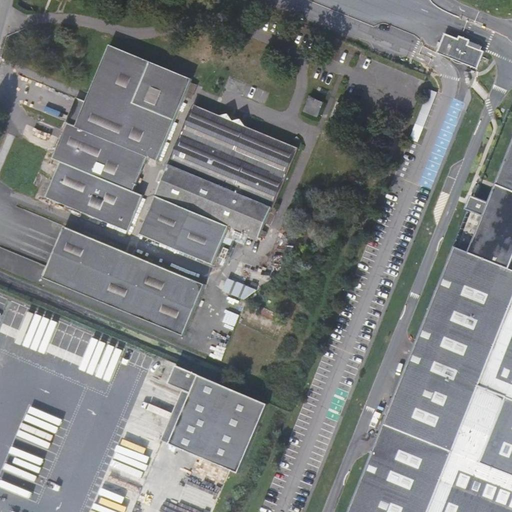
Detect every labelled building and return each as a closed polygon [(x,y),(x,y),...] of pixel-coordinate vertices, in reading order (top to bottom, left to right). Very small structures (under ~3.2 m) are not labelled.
[(469,67),(482,72),(489,54),(473,48),(475,43),(464,38),(463,42),(449,36),(441,56),(456,62),(461,60),(466,62),(469,67)] [(153,62),(112,44),(91,95),(78,127),(69,124),(55,159),(63,162),(49,198),(69,206),(67,211),(82,217),(84,212),(130,232),(155,172),(144,167),(158,134),(169,138),(194,78),(153,62)] [(435,92),(425,116),(432,119),(442,95),(435,92)] [(324,102),(311,97),(305,112),(318,117),(324,102)] [(303,149),(246,125),(242,120),(234,121),(230,114),(222,115),(196,105),(143,235),(149,238),(219,266),(228,243),(250,252),(256,237),(265,241),(303,149)] [(457,255),(353,511),(511,511),(511,157),(493,205),(476,198),(470,212),(487,219),(471,260),(457,255)] [(188,338),(210,287),(158,264),(95,238),(71,228),(49,279),(188,338)] [(232,296),(245,301),(252,283),(240,277),(232,296)] [(269,404),(181,366),(173,384),(188,390),(196,393),(174,444),(239,472),(269,404)] [(174,444),(196,393),(188,390),(166,441),(174,444)]
